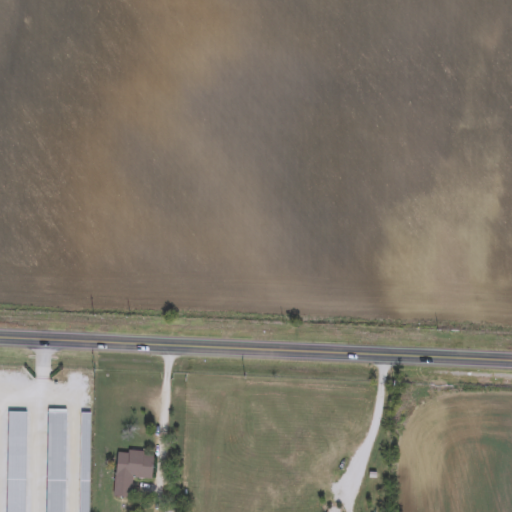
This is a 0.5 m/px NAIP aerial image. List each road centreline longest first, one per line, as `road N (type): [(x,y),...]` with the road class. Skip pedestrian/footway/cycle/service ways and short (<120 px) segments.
road 1 (secondary): [(0,338),(511,362)]
road 2 (residential): [(382,356),(374,425),(337,511)]
road 3 (residential): [(169,347),(157,477),(144,506)]
